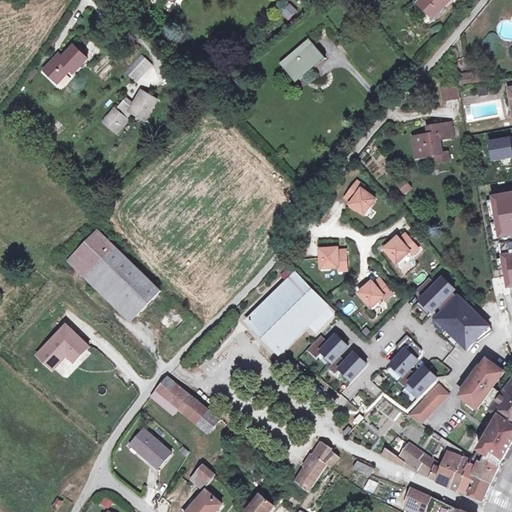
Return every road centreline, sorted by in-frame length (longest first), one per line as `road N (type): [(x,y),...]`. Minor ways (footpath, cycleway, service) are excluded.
road 1 (residential): [(172,363),(254,282),(482,0)]
road 2 (unclassified): [(489,511),(342,443),(230,364),(199,384),(172,363)]
road 3 (residential): [(98,475),(110,444),(172,363)]
